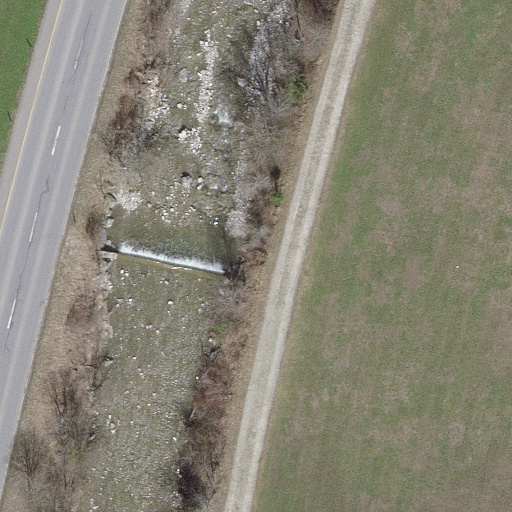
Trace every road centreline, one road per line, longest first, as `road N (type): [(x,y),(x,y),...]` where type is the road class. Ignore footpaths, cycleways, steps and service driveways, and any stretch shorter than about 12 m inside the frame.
road 1 (track): [(371,0),(244,511)]
road 2 (secondary): [(93,0),(0,379)]
